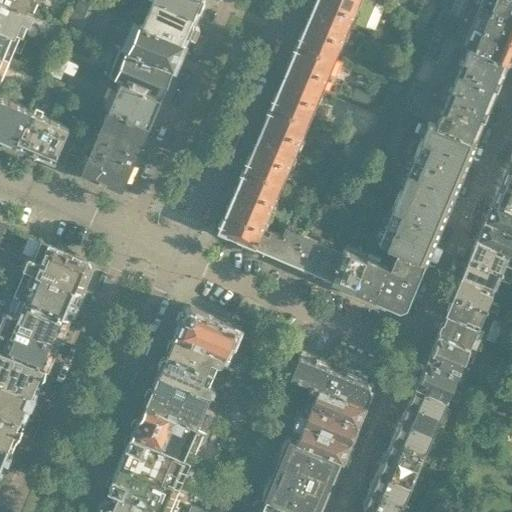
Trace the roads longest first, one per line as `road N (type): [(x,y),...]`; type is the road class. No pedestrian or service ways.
road 1 (residential): [(128,234),(12,511)]
road 2 (residential): [(65,511),(173,254)]
road 3 (residential): [(511,95),(403,352)]
road 4 (residential): [(173,254),(282,0)]
road 5 (residential): [(227,0),(128,234)]
road 6 (residential): [(403,352),(173,254)]
road 7 (residential): [(336,511),(403,352)]
road 8 (residential): [(128,234),(0,179)]
